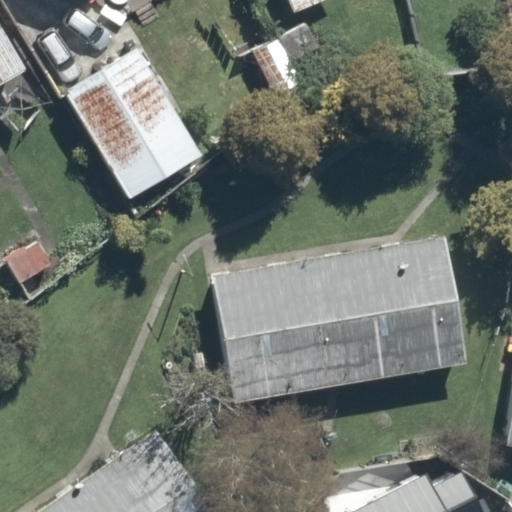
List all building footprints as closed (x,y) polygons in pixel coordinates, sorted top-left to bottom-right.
[(282,0),(289,16),(325,0),(282,0)] [(0,30),(0,81),(22,69),(0,30)] [(309,80),(286,31),(251,48),(274,96),(309,80)] [(132,34),(55,83),(129,199),(206,150),(132,34)] [(454,228),(222,269),(245,399),(477,358),(454,228)] [(217,511),(165,435),(50,511),(217,511)]
